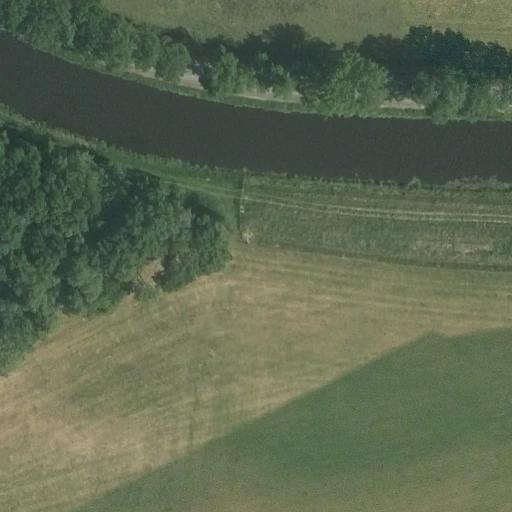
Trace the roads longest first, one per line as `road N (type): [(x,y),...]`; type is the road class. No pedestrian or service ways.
road 1 (track): [(511,225),(144,186),(0,137)]
road 2 (unclassified): [(511,94),(269,86),(76,36),(6,0)]
